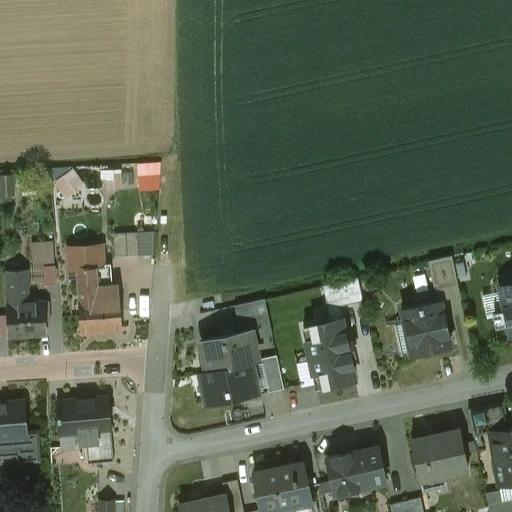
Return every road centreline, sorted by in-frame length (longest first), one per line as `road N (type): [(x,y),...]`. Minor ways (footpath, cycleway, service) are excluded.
road 1 (residential): [(151,454),(511,381)]
road 2 (residential): [(0,370),(157,364)]
